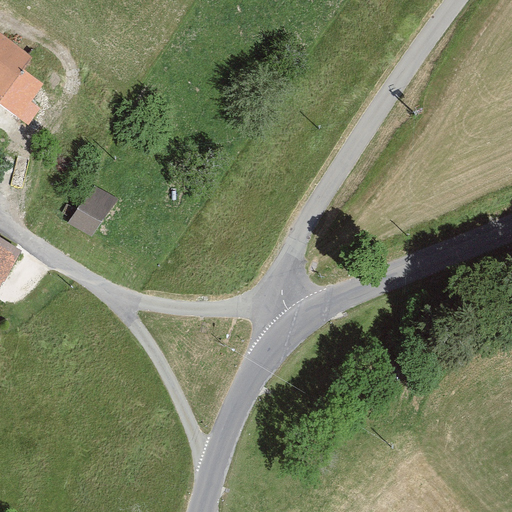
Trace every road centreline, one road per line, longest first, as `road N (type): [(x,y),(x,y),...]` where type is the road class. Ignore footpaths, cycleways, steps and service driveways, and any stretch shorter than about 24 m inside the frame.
road 1 (tertiary): [(202,511),(236,404),(298,321),(511,225)]
road 2 (track): [(459,0),(298,234),(283,296),(298,321)]
road 3 (track): [(0,227),(95,283),(149,340),(212,473)]
road 4 (track): [(95,283),(165,306),(237,307),(283,296)]
